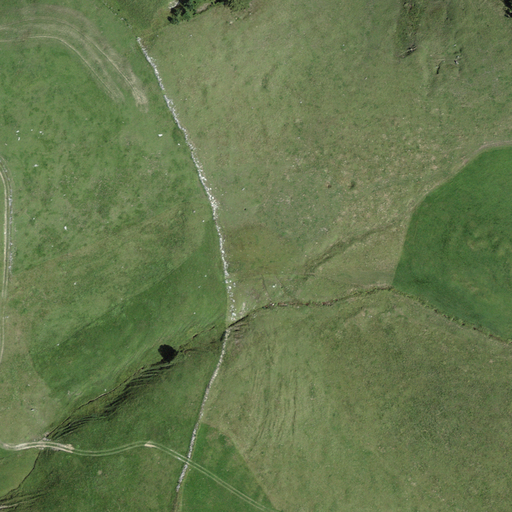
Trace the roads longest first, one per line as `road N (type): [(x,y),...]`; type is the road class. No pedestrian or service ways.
road 1 (track): [(272,511),(161,446),(137,443),(94,455),(0,443)]
road 2 (track): [(0,350),(7,241),(0,169)]
